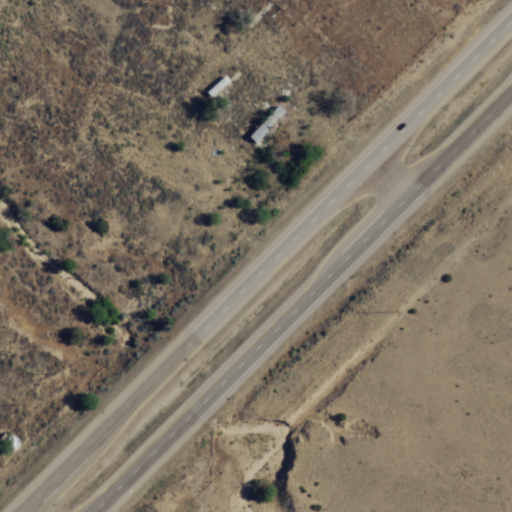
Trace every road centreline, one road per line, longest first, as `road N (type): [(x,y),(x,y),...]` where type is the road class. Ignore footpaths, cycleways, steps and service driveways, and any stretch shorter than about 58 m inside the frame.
road 1 (trunk): [(511,19),(24,511)]
road 2 (trunk): [(91,511),(511,91)]
